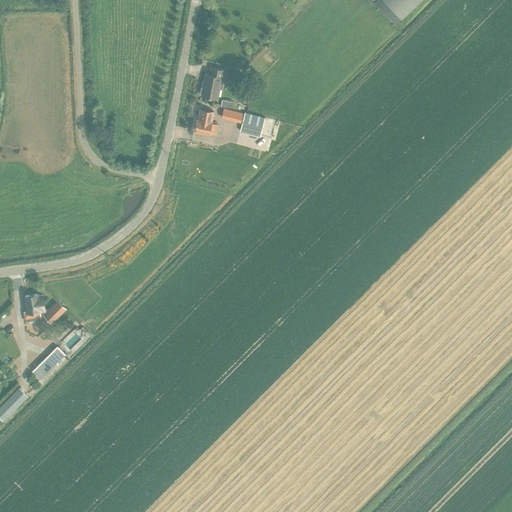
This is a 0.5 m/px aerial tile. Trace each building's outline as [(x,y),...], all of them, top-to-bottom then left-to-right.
[(375,0),(375,1),(395,22),(418,0),(375,0)] [(205,73),(201,95),(217,98),(221,84),(222,84),(224,70),(211,67),(209,74),(205,73)] [(220,107),(232,109),(233,101),(221,99),(220,107)] [(196,118),(194,130),(210,133),(210,132),(216,133),(218,123),(212,122),(212,121),(211,121),(213,110),(200,108),(198,119),(196,118)] [(225,108),(222,117),(229,119),(231,110),(225,108)] [(245,112),(240,130),(260,135),(265,117),(245,112)] [(27,311),(24,312),(25,320),(34,319),(34,316),(44,315),(50,308),(44,309),(42,295),(38,295),(37,294),(25,296),(27,311)] [(50,308),(44,315),(51,322),(66,308),(58,300),(50,308)] [(58,345),(33,370),(40,378),(65,354),(58,345)] [(0,405),(0,416),(3,420),(28,395),(19,386),(0,405)]
